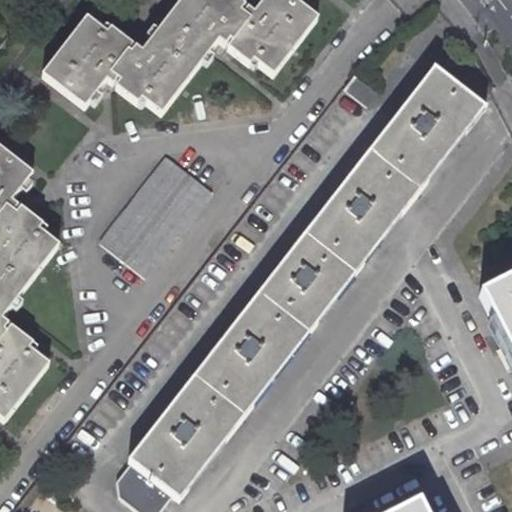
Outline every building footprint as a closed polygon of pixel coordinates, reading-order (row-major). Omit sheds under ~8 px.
[(183,0),(141,56),(134,51),(130,57),(127,54),(109,77),(116,83),(119,85),(115,91),(136,107),(140,103),(160,118),(217,44),(224,49),(228,43),(231,45),(253,16),(246,11),(242,17),(239,15),(243,9),(231,0),(183,0)] [(317,22),(288,0),(265,0),(253,16),(231,45),(227,51),(248,68),(252,63),(267,75),(272,79),(317,22)] [(131,49),(110,32),(106,36),(86,21),(41,78),(83,111),(97,94),(105,83),(112,88),(116,83),(109,77),(127,54),(131,49)] [(478,109),(432,73),(127,465),(173,501),(208,456),(234,422),(269,377),(297,341),(331,298),(355,266),(390,222),(417,187),(453,140),(478,109)] [(376,96),(352,78),(343,90),(366,109),(376,96)] [(31,177),(0,152),(0,216),(5,210),(12,215),(16,209),(10,204),(24,186),(31,177)] [(211,194),(166,159),(99,245),(144,280),(211,194)] [(41,228),(19,212),(15,217),(12,215),(5,210),(0,216),(0,342),(5,336),(2,333),(7,328),(0,323),(58,249),(38,233),(41,228)] [(511,280),(479,298),(511,362),(511,280)] [(21,339),(10,330),(5,336),(0,342),(0,421),(3,424),(48,367),(28,352),(31,347),(21,339)]
